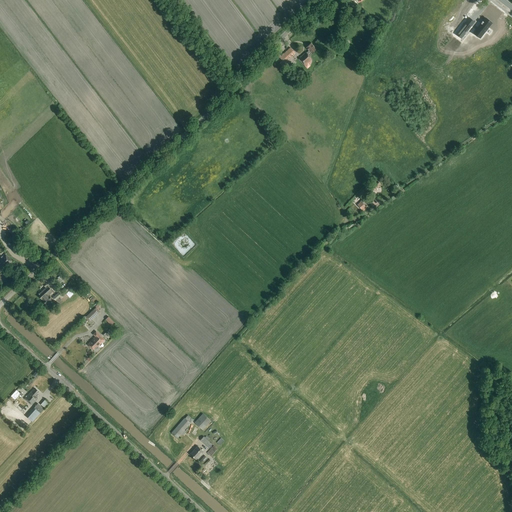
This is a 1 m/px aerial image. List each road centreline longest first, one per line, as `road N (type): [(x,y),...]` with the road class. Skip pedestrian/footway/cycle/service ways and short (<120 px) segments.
road 1 (unclassified): [(0,304),(321,0)]
road 2 (unclassified): [(202,511),(0,325)]
road 3 (track): [(511,108),(367,212)]
